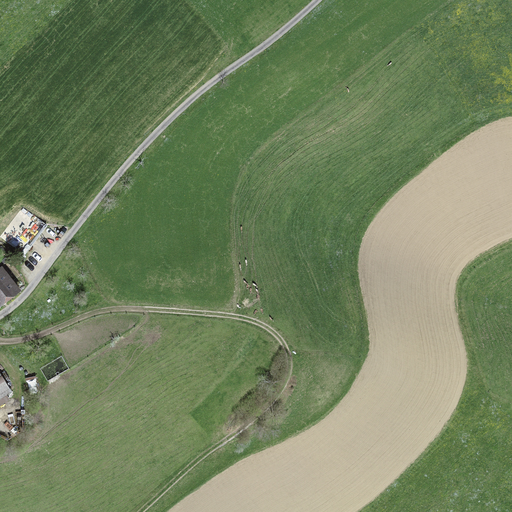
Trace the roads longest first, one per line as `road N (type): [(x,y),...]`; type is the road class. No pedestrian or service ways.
road 1 (track): [(0,341),(134,308),(230,315),(272,331),(289,371),(271,418),(238,435),(149,511)]
road 2 (track): [(0,316),(185,103),(318,0)]
